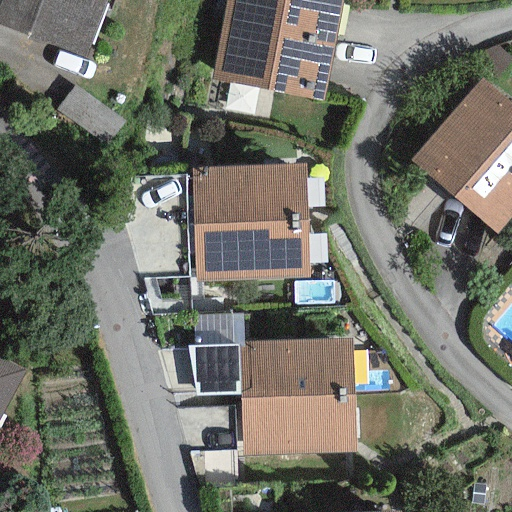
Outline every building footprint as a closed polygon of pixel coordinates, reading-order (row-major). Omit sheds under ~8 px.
[(0,0),(0,27),(83,60),(106,0),(0,0)] [(341,0),(224,0),(209,80),(323,101),(341,0)] [(511,215),(511,105),(480,78),(410,160),(496,234),(511,215)] [(183,176),(185,226),(307,221),(304,164),(190,169),(190,176),(183,176)] [(307,221),(185,226),(187,278),(194,278),(194,282),(309,278),(307,221)] [(242,314),(191,316),(192,346),(237,344),(237,347),(243,347),(243,342),(242,314)] [(350,338),(243,342),(243,347),(237,347),(238,394),(238,399),(352,395),(350,338)] [(192,346),(187,347),(195,395),(238,394),(237,347),(237,344),(192,346)] [(0,417),(25,371),(0,357),(0,417)] [(354,453),(352,395),(238,399),(240,457),(354,453)]
